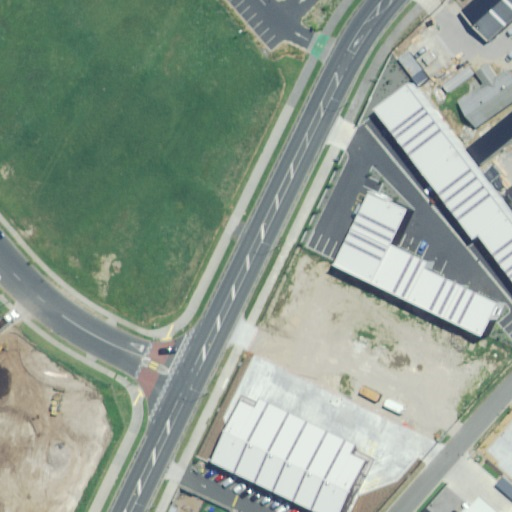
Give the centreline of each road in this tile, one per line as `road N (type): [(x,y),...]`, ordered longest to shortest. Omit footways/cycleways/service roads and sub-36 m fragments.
road 1 (unclassified): [(190,382),(355,39),(383,0)]
road 2 (unclassified): [(0,256),(69,320),(190,382)]
road 3 (unclassified): [(127,511),(190,382)]
